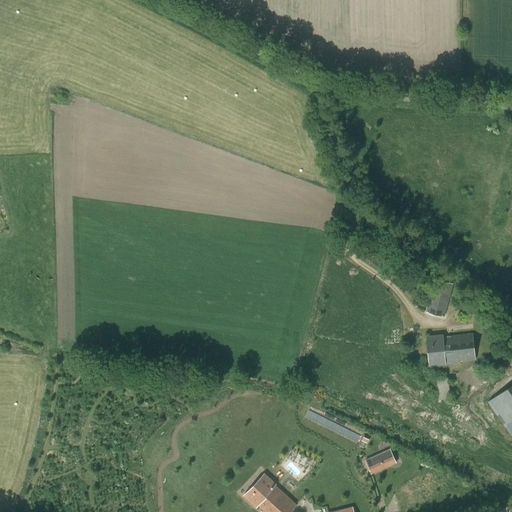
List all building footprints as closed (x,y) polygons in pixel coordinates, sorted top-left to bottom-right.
[(426,312),(443,317),(452,283),(435,279),(426,312)] [(448,362),(475,359),(472,334),(443,337),(442,335),(426,337),(429,366),(448,364),(448,362)] [(449,377),(437,378),(439,400),(450,399),(449,377)] [(511,436),(511,435),(511,385),(488,402),(511,436)] [(324,418),(321,425),(357,441),(360,434),(324,418)] [(371,474),(396,462),(390,449),(365,461),(371,474)] [(270,511),(289,511),(296,505),(276,486),(277,486),(264,474),(244,496),(256,508),(262,502),(271,511),(270,511)]
